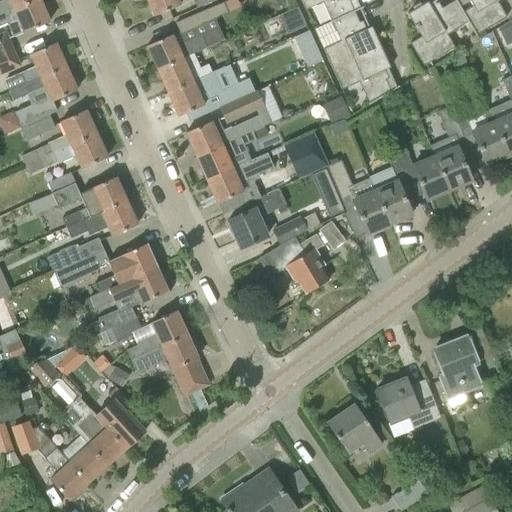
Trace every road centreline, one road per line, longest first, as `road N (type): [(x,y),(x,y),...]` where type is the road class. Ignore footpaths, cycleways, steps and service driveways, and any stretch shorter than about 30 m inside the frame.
road 1 (residential): [(267,393),(149,155),(84,0)]
road 2 (unclassified): [(267,393),(511,210)]
road 3 (unclassified): [(129,511),(174,465),(267,393)]
road 4 (residential): [(351,511),(267,393)]
